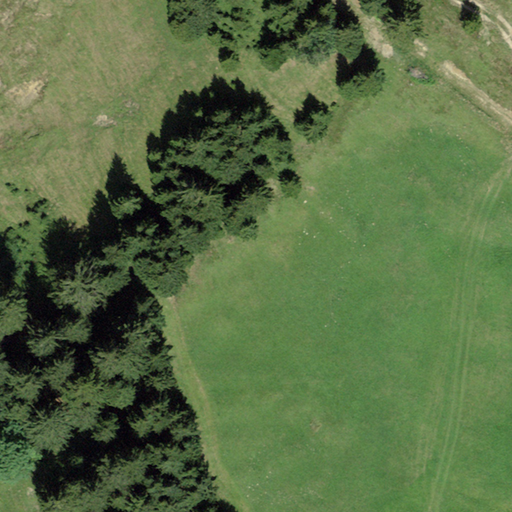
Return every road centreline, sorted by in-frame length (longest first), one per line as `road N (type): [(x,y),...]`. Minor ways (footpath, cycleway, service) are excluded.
road 1 (track): [(511,160),(471,253),(456,409),(430,511)]
road 2 (track): [(240,511),(212,464),(164,298)]
road 3 (track): [(511,126),(340,0)]
